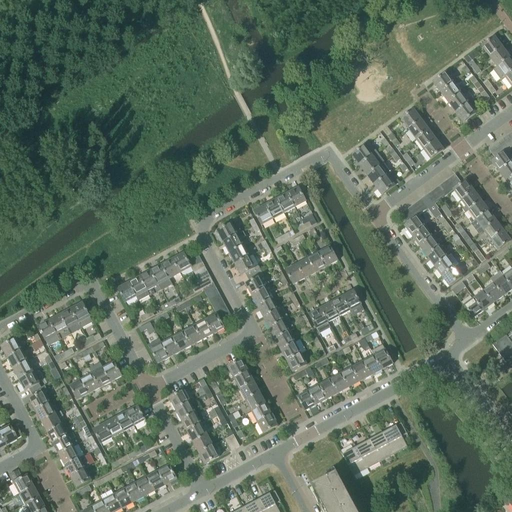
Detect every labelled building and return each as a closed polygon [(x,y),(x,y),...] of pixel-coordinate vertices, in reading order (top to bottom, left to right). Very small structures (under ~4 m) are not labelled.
[(494,38),(482,47),(489,57),(502,48),(494,38)] [(497,67),(509,58),(502,48),(489,57),(497,67)] [(474,52),(465,59),(468,64),(478,56),(474,52)] [(511,71),(511,61),(509,58),(497,67),(493,70),(500,80),(504,77),(511,71)] [(470,72),(465,66),(462,69),(466,75),(470,72)] [(477,75),(481,72),(477,67),(473,69),(477,75)] [(446,74),(433,83),(441,93),(453,84),(446,74)] [(448,103),(461,94),(453,84),(441,93),(448,103)] [(488,97),(484,91),(480,94),(485,100),(488,97)] [(455,113),(468,104),(461,94),(448,103),(455,113)] [(463,123),(476,114),(468,104),(455,113),(463,123)] [(421,120),(413,110),(401,120),(408,130),(421,120)] [(428,130),(421,120),(408,130),(416,140),(428,130)] [(436,140),(428,130),(416,140),(423,150),(436,140)] [(392,134),(387,137),(392,142),(396,139),(392,134)] [(511,146),(511,140),(508,135),(503,138),(510,148),(511,146)] [(510,148),(503,138),(498,142),(505,152),(509,149),(510,148)] [(380,142),(384,147),(388,144),(384,139),(380,142)] [(396,147),(400,145),(396,139),(392,142),(396,147)] [(431,160),(443,151),(436,140),(423,150),(431,160)] [(505,152),(498,142),(493,146),(500,155),(505,152)] [(377,153),(369,143),(352,156),(359,166),(377,153)] [(488,149),(496,159),(500,155),(493,146),(488,149)] [(500,155),(496,159),(491,162),(499,172),(511,163),(511,162),(511,153),(509,149),(505,152),(500,155)] [(384,163),(377,153),(359,166),(367,176),(384,163)] [(391,158),(395,164),(399,161),(395,155),(391,158)] [(367,176),(374,186),(392,173),(384,163),(367,176)] [(511,163),(499,172),(506,182),(511,177),(511,163)] [(382,196),(399,183),(392,173),(374,186),(382,196)] [(454,175),(450,178),(457,188),(462,184),(454,175)] [(457,188),(450,178),(445,182),(452,192),(453,191),(457,188)] [(457,188),(453,191),(461,202),(474,192),(466,181),(462,184),(457,188)] [(452,192),(445,182),(440,185),(447,195),(452,192)] [(447,195),(440,185),(435,189),(442,199),(447,195)] [(294,208),(306,202),(298,188),(287,194),(294,208)] [(442,199),(435,189),(430,193),(438,202),(442,199)] [(474,192),(461,202),(465,207),(462,209),(465,213),(468,211),(481,202),(474,192)] [(425,196),(433,206),(438,202),(430,193),(425,196)] [(283,214),(294,208),(287,194),(276,200),(283,214)] [(428,210),(433,206),(425,196),(421,200),(428,210)] [(272,220),(283,214),(276,200),(265,206),(272,220)] [(423,213),(428,210),(421,200),(416,203),(423,213)] [(481,202),(468,211),(472,217),(469,219),(472,224),(475,221),(488,212),(481,202)] [(418,217),(423,213),(416,203),(411,207),(418,217)] [(265,206),(254,212),(261,226),(272,220),(265,206)] [(443,206),(439,208),(444,214),(447,211),(443,206)] [(414,220),(418,217),(411,207),(406,211),(414,220)] [(414,220),(406,211),(401,214),(409,224),(414,220)] [(472,224),(471,225),(478,235),(483,231),(496,222),(488,212),(475,221),(472,224)] [(409,224),(410,225),(405,228),(412,238),(426,228),(425,227),(418,217),(414,220),(409,224)] [(257,226),(253,219),(249,221),(252,227),(247,230),(248,231),(257,226)] [(496,222),(483,231),(490,241),(503,232),(496,222)] [(237,236),(231,224),(217,232),(224,244),(237,236)] [(425,227),(426,228),(412,238),(420,248),(433,238),(433,237),(437,234),(429,224),(425,227)] [(458,225),(454,228),(458,234),(462,231),(458,225)] [(255,233),(259,231),(257,226),(248,231),(250,235),(254,232),(255,233)] [(503,232),(490,241),(498,251),(507,244),(511,241),(503,232)] [(243,247),(237,236),(224,244),(229,254),(243,247)] [(440,247),(433,238),(420,248),(427,257),(440,247)] [(459,241),(455,244),(459,249),(463,246),(459,241)] [(473,244),(469,247),(474,253),(478,251),(473,244)] [(249,257),(243,247),(229,254),(235,265),(249,257)] [(427,257),(435,267),(448,257),(447,257),(440,247),(427,257)] [(326,268),(337,261),(330,248),(319,254),(326,268)] [(509,254),(506,249),(501,253),(504,257),(509,254)] [(495,257),(499,262),(504,257),(501,253),(495,257)] [(188,262),(184,254),(173,260),(180,274),(191,268),(188,262)] [(315,274),(326,268),(319,254),(307,260),(315,274)] [(435,267),(442,277),(455,267),(458,264),(451,254),(447,257),(448,257),(435,267)] [(202,262),(199,257),(188,262),(191,268),(202,262)] [(249,257),(235,265),(241,276),(245,274),(247,278),(261,271),(258,266),(254,268),(249,257)] [(180,274),(173,260),(162,266),(169,280),(180,274)] [(304,279),(315,274),(307,260),(297,265),(304,279)] [(205,267),(202,262),(191,268),(194,273),(205,267)] [(297,265),(286,271),(293,285),(304,279),(297,265)] [(169,280),(162,266),(151,272),(158,286),(169,280)] [(197,278),(207,273),(205,267),(194,273),(197,278)] [(449,287),(462,277),(455,267),(442,277),(449,287)] [(503,277),(511,288),(511,270),(503,277)] [(247,278),(250,283),(246,285),(252,296),(270,287),(264,275),(263,276),(261,271),(247,278)] [(158,286),(151,272),(140,277),(147,291),(154,288),(157,293),(161,291),(158,286)] [(490,279),(493,284),(503,297),(511,289),(511,288),(503,277),(500,272),(490,279)] [(200,284),(210,278),(207,273),(197,278),(199,283),(200,284)] [(149,296),(147,291),(140,277),(129,283),(136,297),(138,301),(149,296)] [(200,284),(203,289),(213,283),(210,278),(200,284)] [(455,295),(465,287),(462,282),(451,290),(455,295)] [(118,289),(125,303),(136,297),(129,283),(118,289)] [(191,287),(192,290),(189,291),(192,296),(203,290),(203,289),(200,284),(199,283),(191,287)] [(203,290),(205,294),(216,288),(213,283),(203,289),(203,290)] [(503,297),(493,284),(483,292),(493,304),(503,297)] [(270,287),(252,296),(258,308),(272,300),(271,299),(273,298),(270,292),(272,291),(270,287)] [(205,294),(208,299),(219,294),(216,288),(205,294)] [(353,317),(364,311),(353,291),(342,297),(353,317)] [(483,292),(473,299),(483,312),(493,304),(483,292)] [(208,299),(211,305),(222,299),(219,294),(208,299)] [(352,317),(353,317),(342,297),(331,303),(338,317),(349,312),(352,317)] [(211,305),(214,310),(224,304),(222,299),(211,305)] [(463,306),(473,319),(483,312),(473,299),(463,306)] [(277,310),(272,300),(258,308),(263,318),(277,311),(277,310)] [(328,323),(338,317),(331,303),(320,309),(328,323)] [(90,317),(82,304),(71,310),(79,323),(81,329),(92,323),(90,317)] [(216,315),(217,315),(227,310),(224,304),(214,310),(216,315)] [(277,310),(277,311),(263,318),(269,329),(283,322),(283,321),(288,318),(282,308),(277,310)] [(328,323),(320,309),(309,315),(319,334),(330,329),(328,323)] [(70,335),(71,335),(68,329),(79,323),(71,310),(60,315),(70,335)] [(217,315),(219,321),(230,315),(227,310),(217,315)] [(70,335),(60,315),(49,321),(60,341),(70,335)] [(224,329),(219,321),(217,315),(216,315),(205,321),(213,335),(224,329)] [(57,335),(60,341),(49,321),(38,327),(45,341),(57,335)] [(213,335),(205,321),(194,327),(202,341),(213,335)] [(269,329),(275,340),(289,333),(283,322),(269,329)] [(202,341),(194,327),(183,332),(191,347),(202,341)] [(506,336),(492,346),(505,363),(511,357),(511,331),(510,332),(511,333),(507,337),(506,336)] [(191,347),(183,332),(172,338),(180,352),(191,347)] [(275,340),(281,351),(295,344),(289,333),(275,340)] [(180,352),(172,338),(161,344),(169,358),(180,352)] [(15,339),(1,347),(7,359),(21,351),(15,339)] [(161,344),(159,339),(148,345),(150,350),(158,364),(169,358),(161,344)] [(301,355),(295,344),(281,351),(287,362),(301,355)] [(94,353),(100,349),(97,345),(91,348),(94,353)] [(381,371),(393,365),(382,345),(371,351),(381,371)] [(13,370),(27,362),(21,351),(7,359),(13,370)] [(374,357),(363,363),(370,377),(381,371),(371,351),(374,357)] [(287,362),(293,373),(307,365),(301,355),(287,362)] [(242,360),(228,367),(228,368),(234,379),(248,372),(242,360)] [(19,380),(33,373),(27,362),(13,370),(19,380)] [(103,369),(100,364),(110,383),(121,377),(114,363),(103,369)] [(359,382),(370,377),(363,363),(352,369),(359,382)] [(110,383),(100,364),(89,369),(99,389),(110,383)] [(310,368),(305,371),(308,378),(313,375),(310,368)] [(89,370),(91,375),(81,381),(88,395),(99,389),(89,369),(89,370)] [(348,388),(359,382),(352,369),(341,375),(348,388)] [(254,383),(248,372),(234,379),(240,390),(254,383)] [(33,373),(19,380),(25,391),(29,389),(32,393),(45,386),(41,388),(39,384),(33,373)] [(341,375),(330,380),(338,394),(348,388),(341,375)] [(327,400),(338,394),(330,380),(319,386),(327,400)] [(70,387),(77,400),(88,395),(81,381),(70,387)] [(260,394),(254,383),(240,390),(246,401),(260,394)] [(44,393),(47,391),(45,386),(32,393),(34,398),(30,400),(36,412),(50,404),(44,393)] [(315,406),(327,400),(319,386),(308,392),(315,406)] [(183,391),(169,399),(175,410),(189,403),(183,391)] [(209,401),(214,399),(210,392),(205,394),(209,401)] [(308,392),(297,398),(304,412),(315,406),(308,392)] [(265,404),(260,394),(246,401),(251,412),(265,404)] [(181,421),(195,414),(189,403),(175,410),(181,421)] [(56,415),(55,415),(50,404),(36,412),(42,423),(56,415)] [(271,415),(265,404),(251,412),(257,423),(271,415)] [(145,421),(137,407),(126,413),(134,427),(145,421)] [(55,415),(56,415),(42,423),(48,434),(62,426),(58,419),(63,416),(61,412),(55,415)] [(134,427),(126,413),(115,419),(123,433),(134,427)] [(187,432),(201,425),(195,414),(181,421),(187,432)] [(222,427),(227,424),(222,414),(217,416),(220,421),(219,422),(222,427)] [(263,434),(277,426),(271,415),(257,423),(263,434)] [(123,433),(115,419),(104,425),(112,438),(123,433)] [(401,424),(383,434),(394,455),(407,448),(401,437),(406,434),(401,424)] [(93,430),(101,444),(112,438),(104,425),(93,430)] [(193,443),(207,436),(201,425),(187,432),(193,443)] [(11,431),(8,426),(0,430),(0,438),(4,446),(16,440),(15,439),(20,436),(16,428),(11,431)] [(62,426),(48,434),(53,445),(67,437),(62,426)] [(89,431),(84,434),(88,440),(92,438),(89,431)] [(383,434),(369,441),(380,462),(394,455),(383,434)] [(231,451),(239,446),(233,435),(229,437),(225,439),(231,451)] [(199,454),(213,447),(207,436),(193,443),(199,454)] [(59,456),(73,448),(67,437),(53,445),(59,456)] [(369,441),(356,448),(367,469),(380,462),(369,441)] [(205,465),(219,457),(213,447),(199,454),(205,465)] [(65,466),(79,459),(73,448),(59,456),(65,466)] [(356,448),(342,455),(353,477),(367,469),(356,448)] [(79,459),(65,466),(71,478),(85,470),(90,467),(84,456),(79,459)] [(177,480),(169,466),(158,472),(166,486),(177,480)] [(77,488),(91,481),(85,470),(71,478),(77,488)] [(12,482),(12,483),(18,495),(32,487),(26,475),(20,478),(17,471),(9,475),(12,482)] [(166,486),(158,472),(147,478),(155,492),(166,486)] [(356,511),(336,474),(312,487),(325,511),(356,511)] [(155,492),(147,478),(136,484),(144,498),(155,492)] [(144,498),(136,484),(125,490),(133,503),(144,498)] [(24,506),(38,498),(32,487),(18,495),(24,506)] [(104,501),(109,511),(116,511),(122,509),(114,495),(114,496),(111,490),(100,496),(103,501),(104,501)] [(114,495),(122,509),(133,503),(125,490),(114,495)] [(511,491),(501,500),(506,506),(509,504),(511,507),(511,491)] [(275,492),(256,502),(261,511),(279,511),(275,504),(280,502),(275,492)] [(38,498),(24,506),(27,511),(38,511),(44,509),(38,498)] [(109,511),(104,501),(103,501),(92,507),(94,511),(109,511)] [(261,511),(256,502),(243,509),(244,511),(261,511)]
